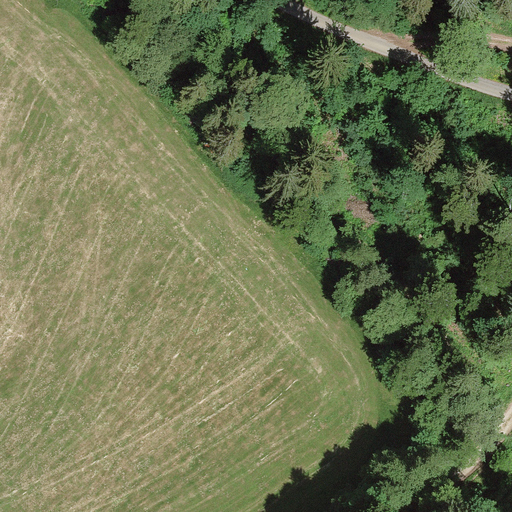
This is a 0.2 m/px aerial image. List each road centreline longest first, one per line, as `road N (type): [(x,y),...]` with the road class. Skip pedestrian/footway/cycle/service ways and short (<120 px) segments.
road 1 (unclassified): [(511,89),(268,0)]
road 2 (track): [(362,40),(511,42)]
road 3 (track): [(408,511),(511,418)]
